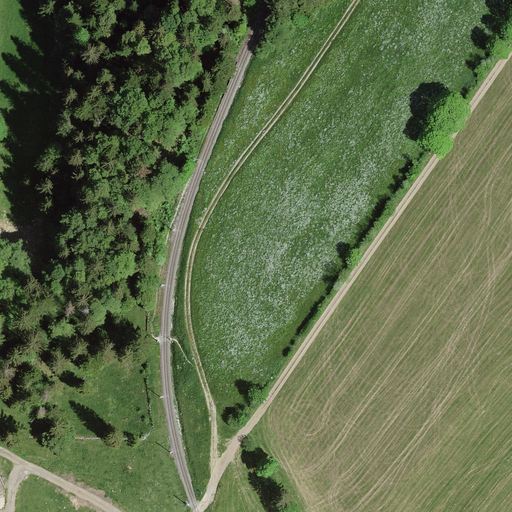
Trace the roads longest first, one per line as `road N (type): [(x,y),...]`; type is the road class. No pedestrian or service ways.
road 1 (track): [(197,511),(215,470),(211,402),(187,311),(194,245),(232,171),(357,0)]
road 2 (track): [(511,48),(215,470)]
road 3 (track): [(8,511),(13,484),(31,466),(112,511)]
